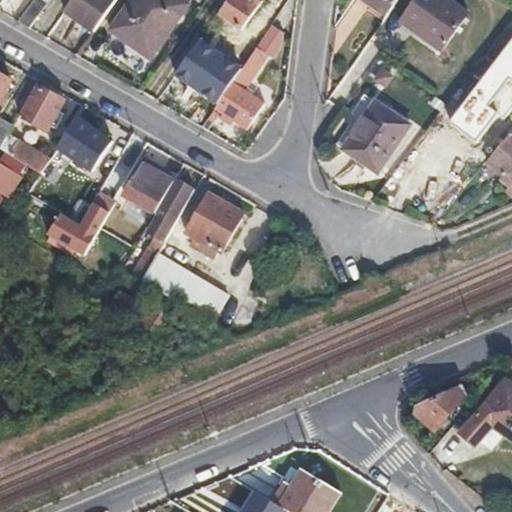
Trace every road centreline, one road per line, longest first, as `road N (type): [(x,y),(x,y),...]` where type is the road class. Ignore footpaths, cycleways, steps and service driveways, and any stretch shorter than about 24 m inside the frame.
road 1 (residential): [(0,36),(286,200)]
road 2 (residential): [(93,511),(335,411)]
road 3 (residential): [(326,0),(302,162),(286,200)]
road 4 (residential): [(335,411),(511,337)]
road 5 (residential): [(335,411),(451,511)]
road 6 (residential): [(286,200),(417,251)]
